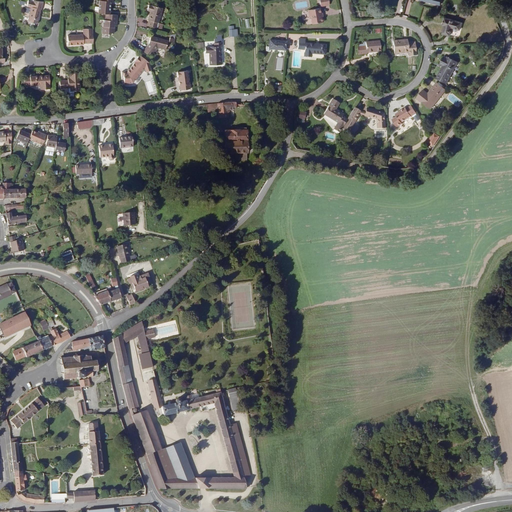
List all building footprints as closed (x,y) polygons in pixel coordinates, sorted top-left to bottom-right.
[(102,0),(103,1),(101,1),(99,1),(98,13),(106,14),(108,14),(109,12),(110,12),(110,5),(111,5),(111,2),(112,2),(112,0),(102,0)] [(34,2),(28,1),(27,6),(31,7),(28,22),(37,24),(40,10),(41,10),(43,2),(34,1),(34,2)] [(158,29),(159,25),(157,25),(157,23),(158,23),(162,8),(149,5),(147,11),(151,12),(150,15),(149,15),(148,20),(151,21),(149,26),(158,29)] [(319,8),(309,10),(310,19),(311,19),(312,24),(323,22),(322,13),(320,13),(319,8)] [(116,21),(117,15),(110,14),(108,14),(106,14),(105,20),(103,20),(102,34),(110,34),(110,33),(110,32),(112,32),(112,34),(114,34),(114,24),(113,24),(113,21),(116,21)] [(462,23),(444,18),(442,25),(445,25),(443,34),(450,36),(452,27),(460,30),(462,23)] [(234,28),(233,25),(228,25),(229,36),(237,36),(237,28),(234,28)] [(83,35),(67,35),(68,45),(84,45),(84,44),(87,43),(87,29),(83,29),(83,35)] [(149,44),(143,51),(150,56),(157,47),(166,49),(168,41),(151,36),(149,44)] [(305,39),(298,39),(298,49),(305,50),(304,57),(311,57),(311,53),(325,54),(326,45),(305,44),(306,43),(305,43),(305,39)] [(286,41),(269,40),(269,47),(266,46),(266,51),(270,52),(271,49),(286,50),(286,41)] [(408,43),(407,40),(393,41),(394,54),(408,52),(409,56),(416,55),(415,44),(415,42),(408,43)] [(359,47),(357,47),(358,55),(367,54),(367,52),(381,51),(380,41),(363,43),(363,45),(359,45),(359,47)] [(222,43),(214,43),(215,47),(205,47),(205,53),(209,53),(210,65),(221,65),(221,47),(222,47),(222,43)] [(134,63),(127,72),(126,71),(122,72),(122,76),(123,76),(124,84),(132,83),(143,70),(145,72),(151,70),(149,63),(139,55),(133,62),(134,63)] [(443,66),(437,79),(446,84),(458,62),(448,57),(447,59),(444,57),(440,65),(443,66)] [(190,89),(188,71),(177,72),(178,81),(179,80),(180,90),(190,89)] [(68,80),(59,81),(60,89),(68,88),(69,93),(74,93),(74,91),(80,91),(79,73),(69,74),(70,82),(68,82),(68,80)] [(49,75),(30,76),(31,86),(40,85),(40,90),(51,89),(49,75)] [(423,90),(417,98),(430,109),(446,90),(437,83),(428,94),(423,90)] [(339,103),(333,99),(324,114),(338,123),(342,117),(343,114),(335,110),(339,103)] [(219,111),(218,103),(207,105),(208,108),(208,112),(218,111),(219,111)] [(218,103),(219,111),(218,111),(219,117),(228,116),(228,112),(229,112),(229,109),(235,109),(236,108),(236,103),(228,103),(218,103)] [(397,116),(392,120),(397,127),(402,124),(401,122),(416,113),(412,106),(407,109),(406,108),(396,114),(397,116)] [(347,120),(342,129),(347,132),(360,111),(355,108),(347,120)] [(384,114),(367,109),(365,116),(377,119),(377,128),(385,128),(384,114)] [(347,120),(342,117),(338,123),(333,131),(338,134),(342,129),(347,120)] [(93,126),(92,120),(77,122),(78,128),(80,130),(91,128),(93,126)] [(242,128),(242,131),(225,131),(225,161),(247,160),(246,131),(246,128),(242,128)] [(31,135),(20,130),(16,138),(28,143),(29,139),(31,135)] [(42,145),(46,135),(42,134),(38,132),(38,133),(32,131),(31,135),(29,139),(42,145)] [(11,144),(11,133),(5,133),(5,132),(0,132),(0,141),(5,141),(6,144),(11,144)] [(439,137),(434,133),(428,143),(433,146),(439,137)] [(119,135),(120,148),(133,147),(132,134),(119,135)] [(56,142),(57,137),(47,136),(46,146),(47,146),(46,151),(54,152),(54,148),(55,148),(56,142)] [(64,153),(65,144),(56,142),(55,148),(55,151),(64,153)] [(113,156),(112,144),(99,146),(100,158),(108,157),(109,159),(110,160),(113,160),(114,158),(113,156)] [(92,178),(91,165),(75,165),(76,174),(79,174),(79,179),(92,178)] [(135,225),(134,213),(123,214),(124,226),(135,225)] [(18,216),(20,223),(27,222),(26,220),(28,220),(28,216),(26,215),(18,216)] [(195,238),(201,241),(206,232),(201,229),(195,238)] [(24,251),(21,239),(15,241),(14,241),(16,250),(12,250),(13,253),(24,251)] [(129,256),(126,244),(117,247),(120,258),(129,256)] [(73,260),(70,251),(62,254),(65,263),(73,260)] [(136,274),(129,277),(130,278),(127,279),(129,284),(130,283),(133,290),(134,289),(135,292),(148,287),(148,286),(152,285),(148,273),(139,276),(138,271),(135,272),(136,274)] [(85,276),(92,289),(96,287),(89,273),(85,276)] [(118,289),(116,278),(111,279),(113,287),(115,286),(116,290),(108,293),(110,301),(121,298),(118,289)] [(2,287),(7,296),(16,292),(11,282),(2,287)] [(108,293),(107,291),(94,296),(100,305),(110,301),(108,293)] [(128,294),(125,295),(130,305),(135,303),(134,302),(136,301),(134,298),(133,298),(131,294),(129,296),(128,294)] [(60,316),(53,306),(50,308),(56,318),(60,316)] [(31,325),(25,312),(0,324),(0,328),(3,335),(4,337),(31,325)] [(49,328),(46,323),(45,320),(39,322),(43,331),(49,328)] [(141,322),(121,335),(123,344),(138,335),(143,331),(141,322)] [(50,327),(49,328),(50,331),(51,333),(53,336),(57,344),(61,342),(70,337),(67,331),(59,336),(58,333),(56,329),(52,330),(50,327)] [(155,337),(153,330),(144,332),(146,340),(155,337)] [(142,354),(149,352),(146,340),(144,332),(143,331),(138,335),(142,354)] [(121,335),(113,339),(119,368),(128,366),(123,344),(121,335)] [(52,346),(48,338),(48,336),(46,337),(47,338),(41,340),(40,337),(37,338),(38,341),(39,341),(43,350),(52,346)] [(53,336),(48,338),(52,346),(57,344),(53,336)] [(104,348),(102,336),(70,342),(65,350),(72,349),(82,348),(82,351),(84,352),(104,348)] [(26,357),(43,350),(39,341),(38,341),(12,352),(16,360),(26,356),(26,357)] [(152,367),(149,352),(142,354),(144,362),(145,361),(147,368),(152,367)] [(68,358),(61,358),(61,357),(60,357),(60,358),(59,358),(59,359),(61,359),(61,364),(60,365),(61,365),(62,373),(61,373),(61,374),(63,374),(63,379),(63,380),(64,379),(70,379),(70,380),(71,380),(71,379),(77,378),(77,379),(79,379),(78,378),(83,378),(83,379),(84,378),(84,377),(87,377),(87,378),(88,378),(88,377),(92,377),(93,377),(93,376),(97,376),(97,370),(98,370),(98,369),(97,369),(96,362),(97,362),(97,361),(96,361),(96,360),(95,360),(95,361),(91,361),(91,356),(86,356),(87,355),(86,355),(86,356),(82,356),(82,355),(81,355),(81,356),(76,356),(76,355),(75,355),(73,356),(72,357),(69,358),(69,356),(68,356),(68,358)] [(122,385),(131,382),(128,366),(119,368),(122,385)] [(88,379),(79,380),(80,388),(90,386),(88,379)] [(176,403),(162,407),(155,379),(148,381),(154,406),(156,409),(162,407),(163,415),(188,410),(188,409),(214,403),(234,478),(206,478),(208,489),(247,488),(244,477),(230,426),(221,392),(220,389),(216,390),(217,394),(192,399),(191,395),(185,397),(186,401),(181,402),(181,401),(180,400),(180,399),(179,399),(178,399),(177,399),(176,399),(176,400),(175,401),(176,402),(176,403)] [(122,385),(129,409),(138,407),(131,382),(122,385)] [(237,396),(235,389),(228,391),(230,398),(237,396)] [(44,406),(37,398),(11,421),(17,429),(44,406)] [(77,403),(80,417),(86,413),(86,411),(84,402),(77,403)] [(146,410),(132,416),(147,455),(156,452),(161,450),(146,410)] [(89,445),(99,443),(97,422),(88,424),(89,432),(88,432),(89,445)] [(236,424),(230,426),(244,477),(250,476),(236,424)] [(17,442),(10,443),(11,448),(12,457),(13,463),(14,470),(14,472),(22,472),(21,463),(19,463),(17,442)] [(103,475),(99,443),(89,445),(92,476),(103,475)] [(193,478),(180,445),(161,450),(156,452),(165,478),(175,478),(193,478)] [(165,478),(156,452),(147,455),(159,489),(169,488),(165,478)] [(22,475),(22,472),(14,472),(14,478),(15,489),(16,492),(24,490),(23,481),(27,481),(27,478),(26,478),(26,477),(27,477),(27,475),(22,475)] [(175,478),(165,478),(169,488),(198,488),(196,478),(193,478),(175,478)] [(206,478),(196,478),(198,488),(208,489),(206,478)] [(73,492),(74,502),(95,501),(94,491),(73,492)] [(25,492),(18,495),(18,496),(20,497),(24,500),(35,503),(43,503),(43,496),(38,496),(26,494),(25,492)] [(51,504),(55,504),(65,503),(65,499),(67,498),(66,494),(51,494),(51,504)]
